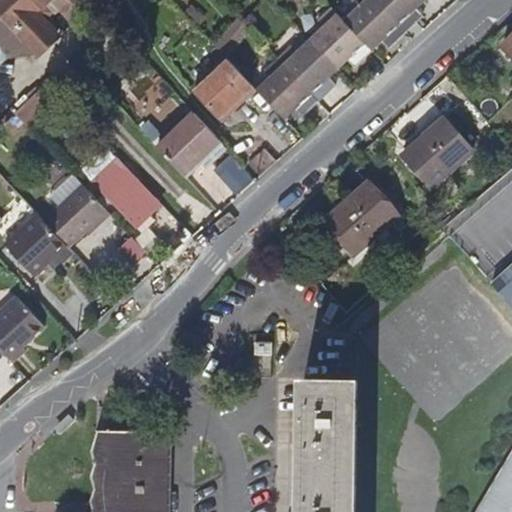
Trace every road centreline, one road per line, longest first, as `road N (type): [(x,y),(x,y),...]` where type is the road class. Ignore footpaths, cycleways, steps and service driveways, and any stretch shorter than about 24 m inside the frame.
road 1 (residential): [(122,354),(249,221),(495,0)]
road 2 (residential): [(231,511),(230,454),(122,354)]
road 3 (residential): [(0,446),(122,354)]
